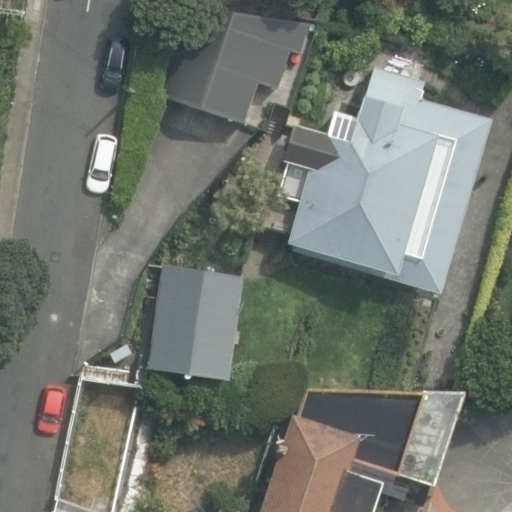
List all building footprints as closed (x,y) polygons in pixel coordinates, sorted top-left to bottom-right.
[(164,80),(250,105),(257,82),(276,87),(302,0),(261,0),(183,16),(164,80)] [(292,252),(441,296),(493,121),(423,100),(428,83),(376,67),(360,122),(336,115),(330,135),(303,127),(291,166),(308,172),(286,244),(294,247),(292,252)] [(149,368),(227,380),(244,276),(165,264),(149,368)] [(455,377),(418,371),(415,386),(453,392),(455,377)] [(259,511),(369,511),(382,474),(433,487),(463,394),(306,390),(297,415),(291,413),(259,511)] [(221,502),(218,511),(246,511),(247,509),(221,502)]
